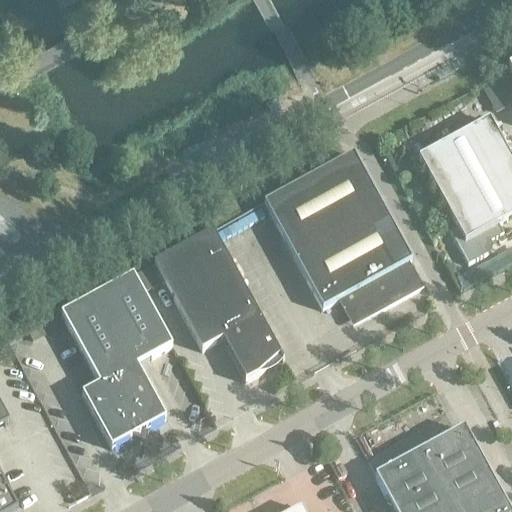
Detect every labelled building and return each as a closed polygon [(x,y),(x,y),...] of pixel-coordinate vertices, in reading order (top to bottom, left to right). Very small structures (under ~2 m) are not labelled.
[(450,235),(468,269),(489,257),(488,255),(490,254),(492,247),(491,245),(503,238),(498,229),(511,221),(511,166),(489,125),(419,163),(457,231),(450,235)] [(411,265),(353,159),(264,207),(322,314),(339,305),(341,308),(374,317),(420,292),(407,268),(411,265)] [(283,365),(212,235),(154,267),(201,355),(223,343),(245,384),(244,385),(245,386),(257,379),(279,360),(282,365),(283,365)] [(172,351),(133,279),(61,318),(99,388),(82,398),(111,452),(165,423),(137,370),(172,351)] [(0,409),(0,511),(13,511),(18,509),(0,476),(0,430),(8,425),(0,409)] [(507,511),(464,433),(419,457),(375,481),(391,511),(507,511)]
